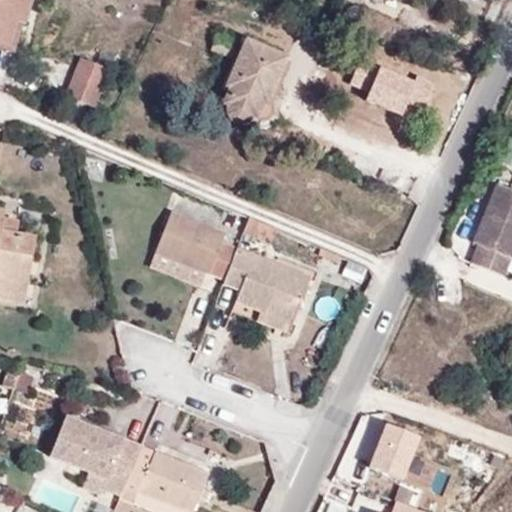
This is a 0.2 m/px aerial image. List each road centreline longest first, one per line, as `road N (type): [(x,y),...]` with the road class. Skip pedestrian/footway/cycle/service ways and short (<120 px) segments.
road 1 (residential): [(405,271),(2,107)]
road 2 (residential): [(511,46),(405,271)]
road 3 (residential): [(136,365),(325,443)]
road 4 (residential): [(350,387),(511,445)]
road 5 (residential): [(405,271),(350,387)]
